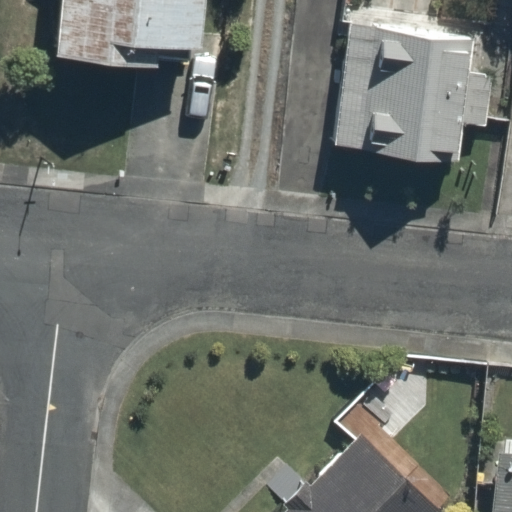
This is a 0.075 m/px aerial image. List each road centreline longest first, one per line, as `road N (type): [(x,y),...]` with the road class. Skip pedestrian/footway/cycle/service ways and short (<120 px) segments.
road 1 (residential): [(68,244),(511,295)]
road 2 (residential): [(68,244),(39,511)]
